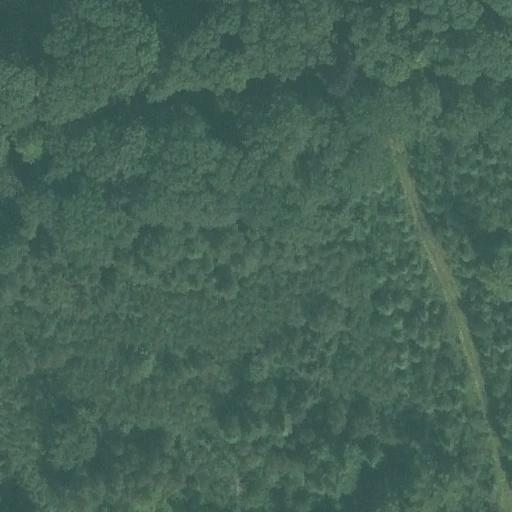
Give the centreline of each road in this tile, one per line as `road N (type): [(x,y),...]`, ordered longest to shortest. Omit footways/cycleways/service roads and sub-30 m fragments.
road 1 (unclassified): [(0,92),(511,44)]
road 2 (track): [(391,54),(399,157),(465,328),(510,511)]
